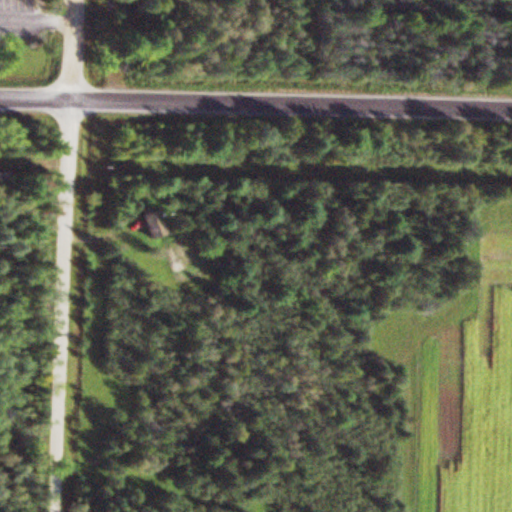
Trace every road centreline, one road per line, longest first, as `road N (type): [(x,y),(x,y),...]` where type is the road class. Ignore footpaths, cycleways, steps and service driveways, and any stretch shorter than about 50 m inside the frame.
road 1 (residential): [(60,511),(74,0)]
road 2 (tertiary): [(511,109),(72,100)]
